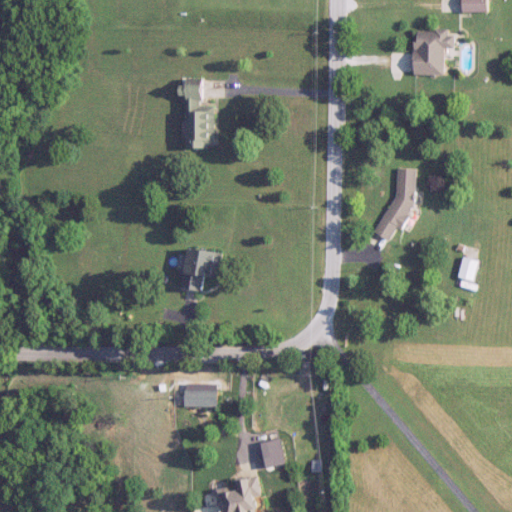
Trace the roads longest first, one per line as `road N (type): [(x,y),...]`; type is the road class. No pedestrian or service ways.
road 1 (residential): [(336,0),(331,302),(318,342),(245,361),(0,355)]
road 2 (residential): [(318,342),(467,511)]
